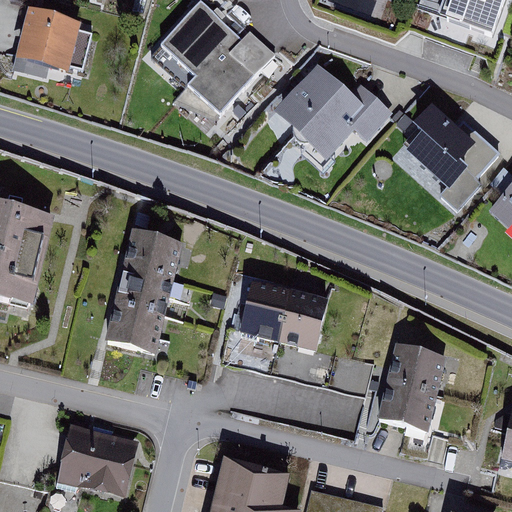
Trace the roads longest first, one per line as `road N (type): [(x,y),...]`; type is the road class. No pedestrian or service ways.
road 1 (tertiary): [(511,319),(321,234),(0,124)]
road 2 (residential): [(469,487),(182,420)]
road 3 (residential): [(282,0),(300,31),(511,116)]
road 4 (residential): [(182,420),(0,376)]
